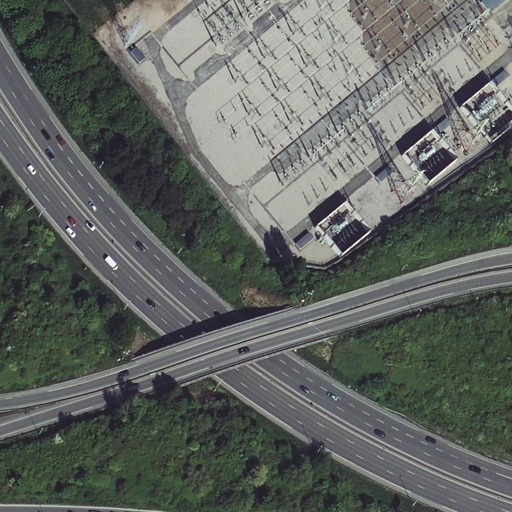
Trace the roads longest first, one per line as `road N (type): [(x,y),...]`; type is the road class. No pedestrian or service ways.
road 1 (motorway): [(0,127),(113,265),(245,380),(366,455),(498,511)]
road 2 (motorway): [(438,456),(291,372),(165,271),(73,171),(0,63)]
road 3 (motorway): [(0,432),(420,295),(511,275)]
road 4 (motorway): [(511,258),(98,384),(0,406)]
